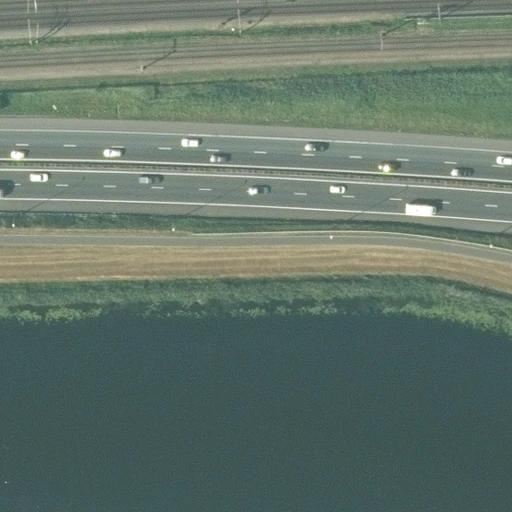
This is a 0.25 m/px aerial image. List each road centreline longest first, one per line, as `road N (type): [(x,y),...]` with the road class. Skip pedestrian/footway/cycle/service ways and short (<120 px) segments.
road 1 (motorway): [(511,166),(0,142)]
road 2 (motorway): [(0,182),(511,206)]
